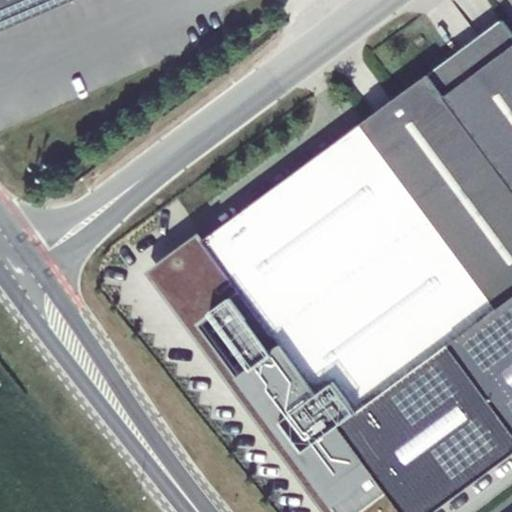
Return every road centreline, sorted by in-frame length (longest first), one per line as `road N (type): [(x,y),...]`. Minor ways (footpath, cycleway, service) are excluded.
road 1 (unclassified): [(14,279),(379,0)]
road 2 (unknown): [(345,25),(286,1),(265,1),(0,80)]
road 3 (secondary): [(14,279),(198,511)]
